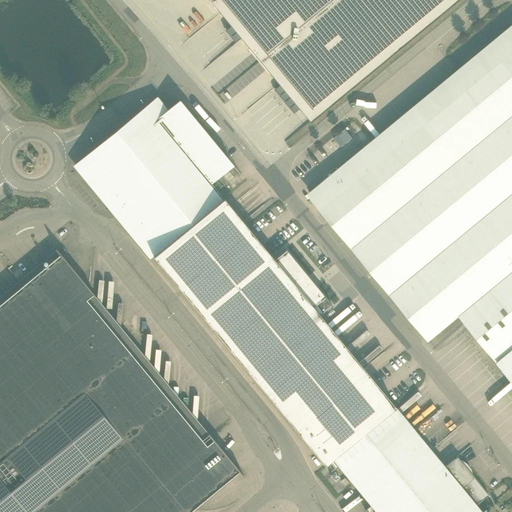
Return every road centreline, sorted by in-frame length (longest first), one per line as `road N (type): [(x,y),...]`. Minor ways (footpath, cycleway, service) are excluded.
road 1 (unclassified): [(266,170),(511,465)]
road 2 (unclassified): [(266,170),(472,0)]
road 3 (unclassified): [(57,146),(175,62)]
road 4 (unclassified): [(175,62),(266,170)]
